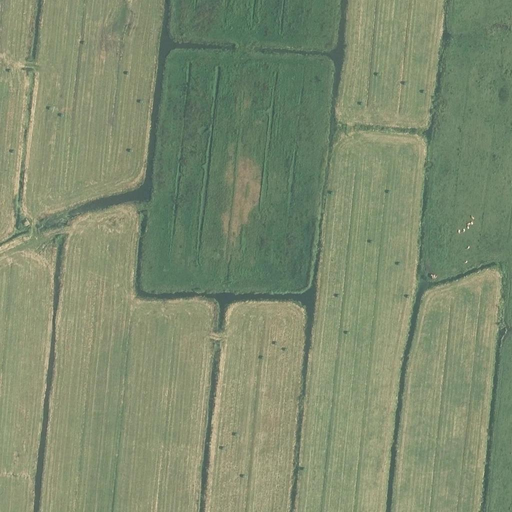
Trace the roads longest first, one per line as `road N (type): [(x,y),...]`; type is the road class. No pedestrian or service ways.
road 1 (track): [(309,511),(368,0)]
road 2 (track): [(0,261),(34,240),(45,72),(0,64)]
